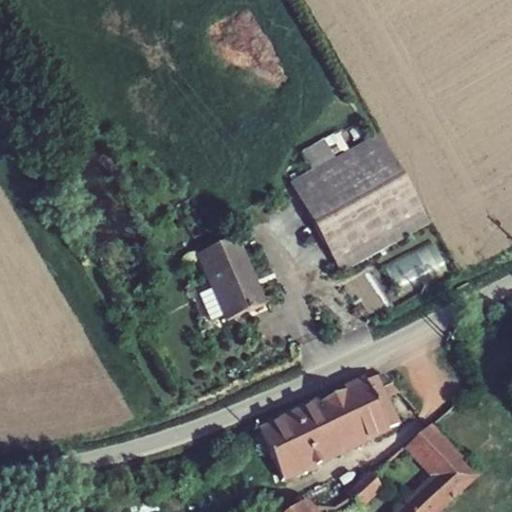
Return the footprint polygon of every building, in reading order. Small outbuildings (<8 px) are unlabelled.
[(313,173),(290,185),(340,277),(431,226),(380,135),(335,160),(325,141),(302,154),(313,173)] [(238,240),(197,258),(211,292),(223,319),(225,324),(267,307),(238,240)] [(432,246),(403,263),(414,282),(443,265),(432,246)] [(210,324),(223,319),(211,292),(199,297),(210,324)] [(382,376),(365,385),(389,433),(400,426),(388,401),(383,391),(392,387),(382,376)] [(363,381),(257,433),(284,487),(390,436),(389,433),(365,385),(363,381)] [(398,395),(392,387),(383,391),(388,401),(398,395)] [(431,428),(404,452),(429,480),(395,511),(314,511),(310,506),(305,505),(295,511),(444,511),(480,479),(431,428)] [(360,486),(342,503),(350,511),(354,511),(370,497),(360,486)]
